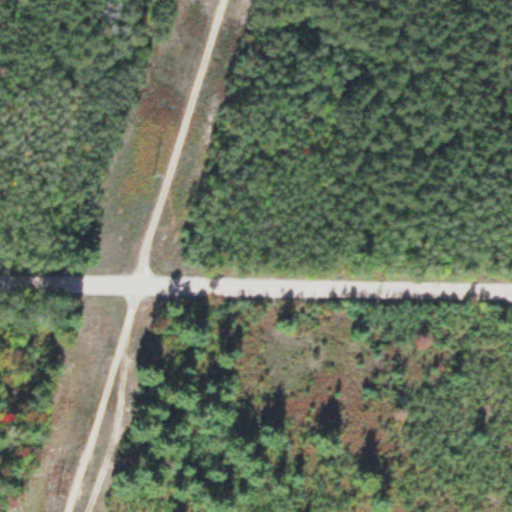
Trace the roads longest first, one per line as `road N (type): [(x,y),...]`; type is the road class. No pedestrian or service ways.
road 1 (track): [(67,511),(223,0)]
road 2 (track): [(511,289),(0,281)]
